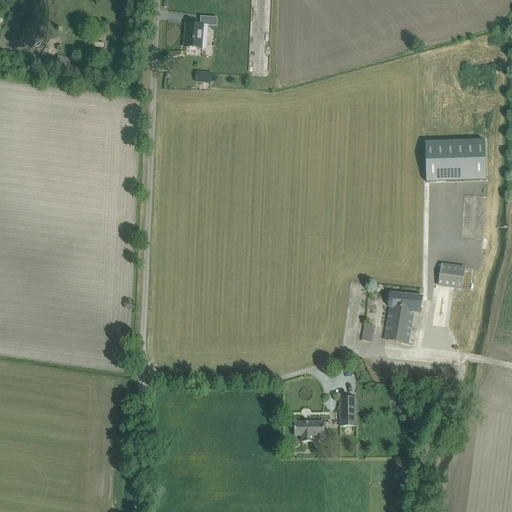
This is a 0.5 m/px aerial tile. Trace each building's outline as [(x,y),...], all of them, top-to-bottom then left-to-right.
[(209,18),(208,26),(216,27),(217,18),(209,18)] [(186,25),(184,48),(202,50),(203,42),(207,43),(208,32),(204,32),(204,26),(186,25)] [(203,52),(201,67),(210,68),(212,53),(203,52)] [(67,68),(69,59),(53,54),(51,62),(67,68)] [(202,73),(201,84),(210,85),(211,74),(202,73)] [(485,141),(425,143),(426,183),(486,181),(485,141)] [(438,286),(463,289),(465,267),(441,264),(438,286)] [(388,307),(390,307),(414,312),(420,313),(423,297),(400,295),(390,294),(388,307)] [(390,307),(384,340),(408,345),(414,312),(390,307)] [(362,341),(371,343),(374,327),(365,325),(362,341)] [(338,427),(357,427),(358,398),(339,398),(338,427)] [(301,442),(313,442),(313,438),(324,439),(324,422),(294,423),(294,436),(301,436),(301,442)]
